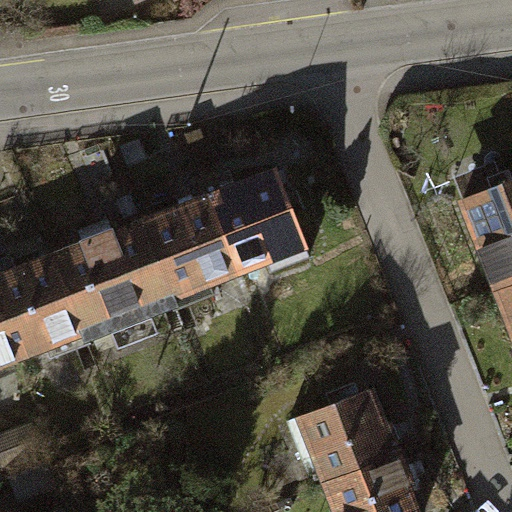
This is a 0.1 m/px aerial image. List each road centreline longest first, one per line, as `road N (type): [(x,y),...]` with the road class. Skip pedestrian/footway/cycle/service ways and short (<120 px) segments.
road 1 (residential): [(320,46),(504,511)]
road 2 (residential): [(0,91),(320,46)]
road 3 (residential): [(320,46),(511,20)]
